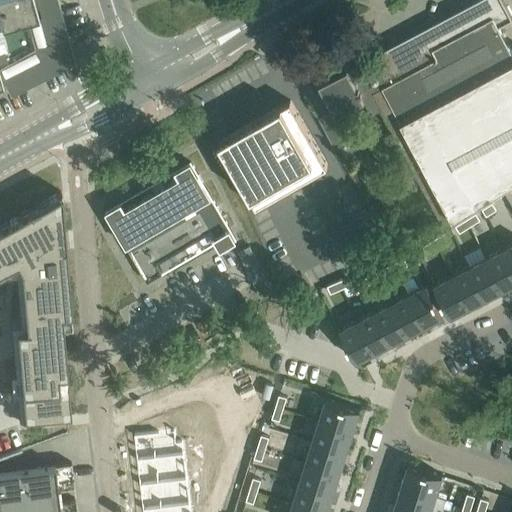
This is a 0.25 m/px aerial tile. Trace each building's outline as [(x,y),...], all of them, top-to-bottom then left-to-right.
[(0,0),(0,85),(2,85),(2,82),(4,81),(11,93),(74,59),(57,0),(0,0)] [(371,92),(373,96),(441,225),(508,183),(511,181),(511,52),(498,25),(511,17),(511,15),(503,0),(475,0),(371,55),(372,56),(371,56),(386,83),(371,92)] [(371,56),(319,84),(333,109),(319,117),(328,135),(334,147),(349,139),(336,116),(373,96),(371,92),(386,83),(371,56)] [(291,100),(219,140),(256,205),(328,165),(291,100)] [(0,237),(18,228),(24,299),(15,300),(23,390),(69,386),(61,296),(70,295),(63,217),(61,190),(58,161),(0,192),(0,237)] [(211,230),(215,237),(230,228),(191,161),(176,170),(180,177),(126,208),(122,201),(107,210),(148,280),(162,271),(157,262),(211,230)] [(493,201),(482,208),(486,215),(497,208),(493,201)] [(476,211),(466,218),(470,225),(481,218),(476,211)] [(466,218),(455,224),(460,231),(470,225),(466,218)] [(443,232),(433,238),(438,245),(448,239),(443,232)] [(433,238),(423,245),(427,252),(438,245),(433,238)] [(238,251),(253,281),(265,275),(250,245),(238,251)] [(511,262),(504,247),(486,256),(503,288),(511,282),(511,262)] [(404,256),(394,261),(397,269),(408,263),(404,256)] [(486,256),(469,265),(486,297),(503,288),(486,256)] [(394,261),(383,267),(387,274),(397,269),(394,261)] [(469,265),(452,274),(468,306),(486,297),(469,265)] [(377,270),(366,276),(369,283),(380,278),(377,270)] [(452,274),(434,283),(451,315),(468,306),(452,274)] [(350,275),(339,279),(342,287),(353,282),(350,275)] [(339,279),(327,284),(331,292),(342,287),(339,279)] [(427,282),(410,291),(426,323),(444,314),(427,282)] [(410,291),(392,300),(409,332),(426,323),(410,291)] [(392,300),(375,309),(392,341),(409,332),(392,300)] [(375,309),(358,318),(374,350),(392,341),(375,309)] [(358,318),(340,327),(357,359),(374,350),(358,318)] [(279,393),(275,405),(283,407),(287,396),(279,393)] [(326,397),(319,418),(353,429),(360,408),(326,397)] [(275,405),(272,417),(280,419),(283,407),(275,405)] [(319,418),(313,439),(347,450),(353,429),(319,418)] [(212,420),(205,423),(210,434),(217,431),(212,420)] [(175,427),(133,432),(136,458),(178,453),(185,452),(183,438),(177,439),(175,427)] [(261,433),(258,445),(266,447),(269,436),(261,433)] [(313,439),(306,460),(340,471),(347,450),(313,439)] [(258,445),(254,456),(262,459),(266,447),(258,445)] [(178,453),(136,458),(139,483),(181,478),(188,477),(186,463),(180,464),(178,453)] [(229,459),(222,462),(226,473),(234,470),(229,459)] [(306,460),(299,481),(334,492),(340,471),(306,460)] [(71,461),(0,469),(0,511),(77,511),(76,497),(58,500),(58,495),(60,494),(59,493),(58,493),(57,488),(74,486),(71,461)] [(408,463),(402,484),(436,494),(443,474),(408,463)] [(253,476),(249,487),(257,490),(261,478),(253,476)] [(181,478),(139,483),(142,508),(184,503),(191,502),(189,488),(183,489),(181,478)] [(299,481),(293,502),(325,511),(327,511),(334,492),(299,481)] [(402,484),(395,505),(418,511),(430,511),(436,494),(402,484)] [(224,487),(221,499),(229,501),(232,489),(224,487)] [(249,487),(246,499),(254,502),(257,490),(249,487)] [(467,492),(464,504),(472,506),(475,495),(467,492)] [(481,496),(477,508),(485,511),(489,499),(481,496)] [(221,499),(217,510),(222,511),(225,511),(229,501),(221,499)] [(325,511),(293,502),(289,511),(325,511)]
